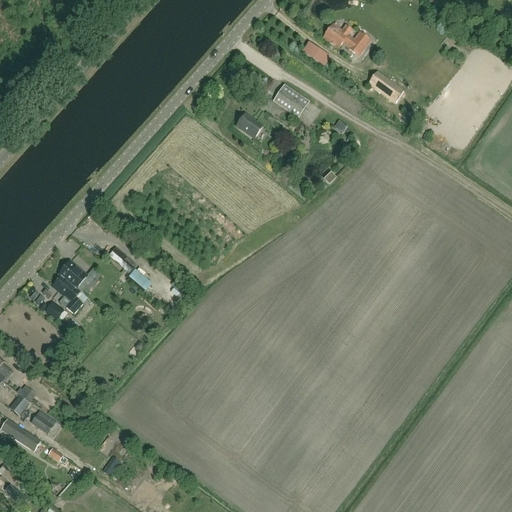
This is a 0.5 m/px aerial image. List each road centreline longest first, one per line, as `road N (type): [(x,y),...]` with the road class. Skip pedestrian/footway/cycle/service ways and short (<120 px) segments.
road 1 (tertiary): [(0,300),(266,0)]
road 2 (unclassified): [(0,162),(144,0)]
